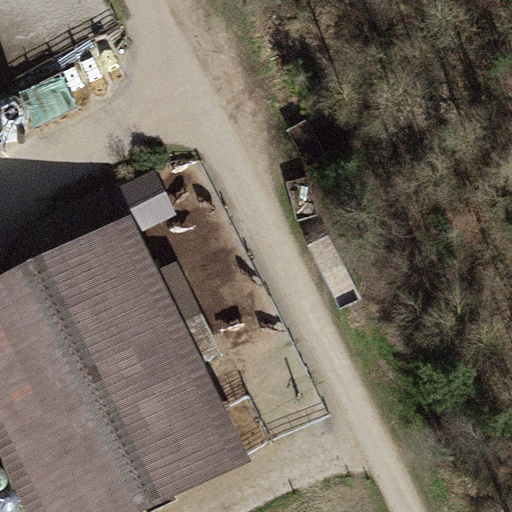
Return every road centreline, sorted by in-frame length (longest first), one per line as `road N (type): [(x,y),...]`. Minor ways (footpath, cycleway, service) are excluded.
road 1 (track): [(154,0),(414,511)]
road 2 (track): [(0,177),(193,69)]
